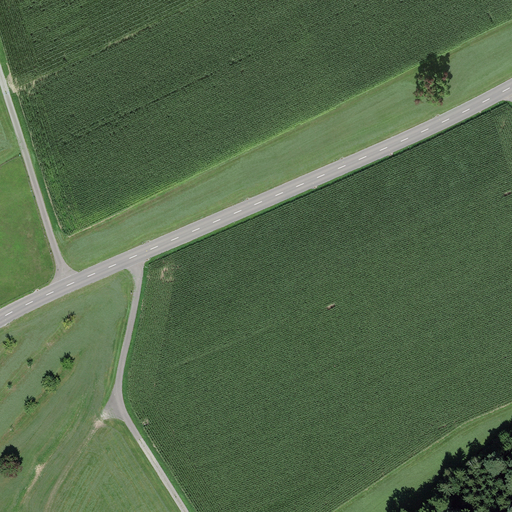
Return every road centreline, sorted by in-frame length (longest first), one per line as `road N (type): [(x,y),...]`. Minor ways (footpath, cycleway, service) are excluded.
road 1 (tertiary): [(0,319),(511,88)]
road 2 (track): [(185,511),(119,393),(140,283),(135,255)]
road 3 (track): [(68,285),(0,70)]
